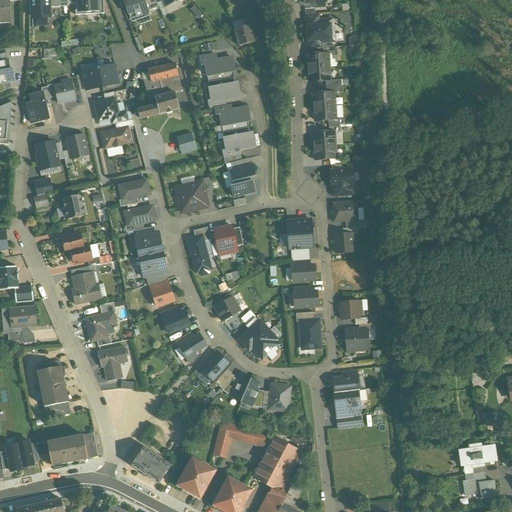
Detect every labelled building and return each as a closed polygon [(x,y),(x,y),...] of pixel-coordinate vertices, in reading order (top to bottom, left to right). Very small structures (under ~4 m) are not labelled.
[(8,0),(0,0),(0,23),(9,23),(10,23),(8,0)] [(32,0),(33,18),(49,18),(49,8),(48,0),(32,0)] [(48,0),(49,8),(60,8),(59,0),(48,0)] [(74,0),(75,4),(75,15),(88,15),(88,14),(100,13),(100,9),(105,9),(104,0),(74,0)] [(123,0),(129,16),(135,14),(137,18),(149,14),(143,0),(123,0)] [(154,0),(143,0),(148,12),(158,8),(154,0)] [(161,0),(166,8),(181,0),(161,0)] [(242,21),(233,24),(235,30),(245,27),(244,24),(242,21)] [(319,22),(306,23),(308,44),(326,43),(335,42),(333,21),(319,22)] [(244,24),(245,27),(235,30),(239,47),(255,42),(254,37),(250,22),(244,24)] [(205,52),(215,50),(213,42),(203,44),(205,52)] [(55,49),(43,50),(44,60),(51,60),(51,57),(56,57),(55,49)] [(323,55),(307,57),(308,70),(329,68),(328,55),(323,55)] [(205,64),(216,62),(215,56),(201,58),(202,64),(205,64)] [(205,64),(207,77),(233,72),(235,72),(232,59),(216,62),(205,64)] [(9,74),(7,62),(0,63),(0,82),(11,81),(13,80),(11,74),(9,74)] [(175,64),(156,69),(155,67),(152,68),(152,67),(147,69),(148,72),(151,81),(151,83),(160,81),(179,76),(175,64)] [(103,87),(119,84),(119,82),(118,76),(116,66),(99,69),(103,87)] [(329,68),(308,70),(309,83),(325,82),(330,81),(329,68)] [(99,88),(103,87),(99,69),(82,73),(83,76),(86,91),(95,89),(99,88)] [(234,78),(233,72),(207,77),(209,83),(234,78)] [(77,77),(80,92),(86,91),(83,76),(77,77)] [(179,76),(160,81),(164,96),(175,93),(182,91),(179,76)] [(209,83),(210,89),(235,85),(234,78),(209,83)] [(11,81),(0,82),(0,86),(0,89),(12,87),(11,81)] [(75,101),(71,81),(63,83),(63,85),(55,87),(57,98),(58,105),(75,101)] [(175,93),(164,96),(160,81),(151,83),(151,81),(145,83),(149,99),(155,98),(157,106),(146,108),(149,117),(167,113),(167,114),(172,113),(172,111),(179,109),(175,93)] [(237,84),(235,85),(210,89),(212,101),(212,103),(224,101),(240,98),(237,84)] [(50,99),(57,98),(54,85),(48,86),(48,87),(50,99)] [(50,99),(48,87),(42,89),(43,93),(46,106),(51,104),(50,99)] [(30,124),(49,120),(46,106),(43,93),(29,96),(31,103),(26,104),(30,124)] [(326,94),(313,95),(314,108),(335,107),(334,94),(326,94)] [(115,99),(95,104),(99,122),(112,119),(119,117),(118,115),(115,99)] [(225,106),(224,101),(212,103),(212,101),(207,103),(209,110),(215,108),(225,106)] [(0,107),(0,145),(9,146),(13,103),(0,107)] [(225,106),(215,108),(217,115),(220,115),(219,114),(231,111),(230,105),(225,106)] [(335,107),(314,108),(315,122),(328,121),(336,120),(335,107)] [(231,111),(219,114),(220,115),(222,127),(248,122),(249,122),(247,108),(231,111)] [(115,125),(128,122),(126,113),(118,115),(119,117),(112,119),(113,125),(115,125)] [(128,122),(115,125),(116,131),(128,128),(135,126),(133,120),(128,122)] [(248,122),(222,127),(223,133),(249,128),(248,122)] [(116,131),(101,134),(105,151),(132,144),(128,128),(116,131)] [(249,128),(223,133),(224,139),(250,134),(249,128)] [(329,133),(313,134),(314,148),(335,146),(334,133),(329,133)] [(250,134),(224,139),(227,153),(239,151),(254,148),(252,134),(250,134)] [(192,135),(180,138),(183,153),(196,149),(192,135)] [(84,136),(67,139),(70,152),(72,159),(88,156),(84,136)] [(55,147),(54,143),(35,147),(40,171),(41,171),(59,167),(58,160),(55,147)] [(61,145),(55,147),(58,160),(64,159),(63,153),(61,145)] [(335,146),(314,148),(315,161),(336,159),(335,146)] [(239,151),(227,153),(229,164),(231,164),(241,161),(239,151)] [(72,159),(70,152),(63,153),(64,159),(66,169),(73,168),(72,159)] [(241,161),(231,164),(233,172),(250,167),(248,159),(241,161)] [(233,172),(231,172),(233,182),(250,178),(255,177),(252,167),(250,167),(233,172)] [(352,170),(331,172),(332,181),(331,182),(331,184),(332,185),(332,188),(351,187),(353,186),(353,182),(353,175),(352,170)] [(211,178),(201,180),(201,184),(202,183),(206,198),(215,196),(211,178)] [(250,178),(234,182),(236,187),(251,183),(250,178)] [(39,197),(53,193),(49,180),(36,183),(39,197)] [(147,181),(119,187),(122,202),(137,198),(150,196),(147,181)] [(201,184),(176,189),(182,213),(208,208),(206,198),(202,183),(201,184)] [(236,187),(231,188),(234,198),(254,193),(252,183),(251,183),(236,187)] [(351,187),(333,188),(334,198),(352,197),(351,187)] [(47,195),(34,198),(37,210),(50,207),(47,195)] [(82,197),(80,196),(65,199),(63,202),(67,218),(69,220),(84,217),(86,214),(82,197)] [(138,204),(137,198),(122,202),(120,202),(121,208),(138,204)] [(356,202),(333,204),(334,223),(346,222),(358,221),(356,202)] [(153,208),(125,214),(128,227),(143,224),(156,222),(153,208)] [(311,220),(287,222),(289,250),(291,250),(309,249),(313,248),(311,220)] [(358,221),(346,222),(346,229),(356,229),(364,228),(364,221),(358,221)] [(144,230),(143,224),(128,227),(126,228),(127,234),(136,232),(144,230)] [(87,227),(75,230),(76,235),(81,234),(81,235),(88,234),(87,227)] [(232,227),(214,231),(219,253),(228,251),(229,254),(237,252),(236,247),(232,230),(232,227)] [(139,244),(156,240),(153,228),(144,230),(136,232),(139,244)] [(207,228),(194,232),(195,238),(202,237),(204,242),(210,240),(207,228)] [(240,228),(232,230),(236,247),(243,246),(240,228)] [(76,235),(63,238),(66,253),(72,251),(84,248),(81,235),(81,234),(76,235)] [(343,236),(335,236),(336,254),(353,253),(352,235),(343,236)] [(195,238),(188,240),(197,273),(199,273),(199,275),(202,276),(208,274),(209,272),(209,270),(211,270),(204,242),(202,237),(195,238)] [(163,253),(160,239),(156,240),(139,244),(135,244),(139,258),(163,253)] [(90,247),(84,248),(72,251),(75,265),(88,262),(93,261),(92,260),(90,247)] [(309,249),(291,250),(292,262),(310,261),(309,249)] [(166,267),(163,253),(139,258),(142,273),(145,272),(162,268),(166,267)] [(93,261),(88,262),(89,267),(95,266),(101,265),(100,258),(92,260),(93,261)] [(89,267),(82,269),(83,275),(93,273),(94,274),(97,273),(95,266),(89,267)] [(310,267),(292,268),(293,282),(315,281),(315,274),(316,273),(316,268),(314,267),(314,266),(310,267)] [(0,290),(14,290),(18,289),(18,280),(19,280),(18,273),(17,273),(17,268),(0,269),(0,290)] [(165,281),(162,268),(145,272),(148,286),(150,286),(165,281)] [(83,275),(73,277),(75,290),(72,291),(75,305),(99,300),(94,274),(93,273),(83,275)] [(165,281),(150,286),(152,292),(168,287),(166,280),(165,281)] [(168,287),(152,292),(157,307),(174,302),(169,286),(168,287)] [(18,289),(14,290),(15,304),(34,302),(32,288),(18,289)] [(312,293),(294,294),(295,309),(317,307),(316,293),(312,293)] [(232,298),(224,302),(223,302),(214,307),(223,323),(232,318),(232,317),(240,312),(232,298)] [(358,302),(340,304),(342,321),(355,320),(359,319),(359,316),(361,316),(360,310),(358,311),(358,302)] [(114,303),(100,306),(103,316),(114,314),(116,313),(114,303)] [(35,308),(11,311),(13,328),(22,328),(36,326),(35,308)] [(176,308),(160,314),(163,322),(164,321),(164,320),(179,314),(176,308)] [(11,311),(3,312),(5,334),(9,334),(22,333),(22,328),(13,328),(11,311)] [(179,314),(164,320),(164,321),(170,335),(190,326),(184,311),(179,314)] [(103,316),(86,320),(91,342),(97,341),(107,339),(107,338),(105,330),(117,327),(114,314),(103,316)] [(300,323),(314,322),(314,314),(296,315),(296,323),(300,323)] [(246,327),(249,331),(258,322),(255,319),(246,327)] [(269,334),(258,322),(249,331),(239,340),(249,351),(252,349),(269,334)] [(314,322),(300,323),(302,350),(321,349),(319,322),(314,322)] [(359,331),(347,332),(347,338),(345,341),(345,344),(347,345),(348,345),(348,348),(346,348),(347,354),(355,353),(355,351),(368,350),(366,331),(359,331)] [(22,333),(9,334),(9,343),(22,341),(23,341),(23,338),(22,333)] [(194,339),(191,333),(175,342),(179,349),(180,348),(179,347),(194,339)] [(279,345),(269,334),(252,349),(263,360),(267,356),(276,347),(279,345)] [(194,339),(179,347),(180,348),(190,364),(206,347),(199,335),(194,339)] [(107,339),(97,341),(99,347),(112,344),(110,337),(107,338),(107,339)] [(276,347),(267,356),(272,361),(278,355),(279,350),(276,347)] [(125,348),(98,353),(102,368),(105,368),(108,382),(123,379),(119,364),(128,362),(125,348)] [(201,370),(214,382),(226,369),(230,365),(217,353),(201,370)] [(60,362),(37,366),(38,372),(61,368),(60,362)] [(61,368),(38,372),(45,407),(68,403),(61,368)] [(226,369),(214,382),(223,391),(234,379),(235,378),(226,369)] [(232,398),(242,402),(251,381),(241,376),(238,383),(232,398)] [(341,379),(334,380),(335,394),(358,391),(358,392),(359,391),(357,377),(341,379)] [(232,398),(238,383),(234,379),(223,391),(222,391),(232,398)] [(261,385),(251,381),(242,402),(251,406),(258,391),(261,385)] [(135,383),(122,382),(121,390),(134,391),(135,383)] [(291,388),(272,386),(271,393),(269,410),(288,412),(291,388)] [(264,392),(258,391),(251,406),(262,409),(264,392)] [(358,391),(335,394),(334,394),(336,408),(357,406),(359,403),(358,392),(358,391)] [(271,393),(264,392),(262,409),(269,410),(271,393)] [(68,403),(45,407),(47,419),(71,414),(68,403)] [(357,406),(336,408),(338,420),(354,418),(353,412),(358,412),(357,406)] [(195,429),(169,412),(163,420),(189,438),(195,429)] [(493,414),(483,415),(485,428),(495,426),(493,414)] [(354,418),(338,420),(339,428),(355,426),(354,418)] [(267,435),(222,423),(214,456),(226,459),(231,441),(230,440),(232,438),(233,440),(264,447),(267,435)] [(94,433),(83,436),(88,459),(99,457),(94,433)] [(83,436),(48,443),(50,455),(53,466),(88,459),(83,436)] [(301,452),(275,439),(254,478),(273,488),(273,487),(288,495),(291,488),(293,485),(286,481),(301,452)] [(34,465),(29,442),(17,444),(18,446),(22,468),(23,468),(34,465)] [(50,455),(48,443),(36,445),(38,457),(50,455)] [(481,444),(469,446),(469,449),(459,451),(462,467),(472,465),(472,468),(484,467),(484,464),(496,462),(494,446),(481,447),(481,444)] [(18,446),(6,448),(11,472),(23,469),(23,468),(22,468),(18,446)] [(171,466),(144,447),(131,466),(159,485),(171,466)] [(216,471),(195,460),(192,465),(189,464),(180,481),(183,483),(180,488),(201,499),(216,471)] [(240,511),(252,491),(231,480),(229,485),(226,483),(216,501),(219,503),(216,508),(224,511),(240,511)] [(494,481),(479,483),(478,480),(474,480),(463,482),(465,497),(480,494),(481,500),(496,497),(494,481)] [(288,495),(273,487),(273,488),(259,511),(278,511),(282,505),(288,495)] [(288,495),(282,505),(291,509),(300,492),(291,488),(288,495)] [(64,511),(61,500),(46,503),(47,511),(64,511)] [(392,511),(391,502),(372,504),(373,511),(392,511)] [(47,511),(46,503),(31,506),(32,511),(47,511)]
